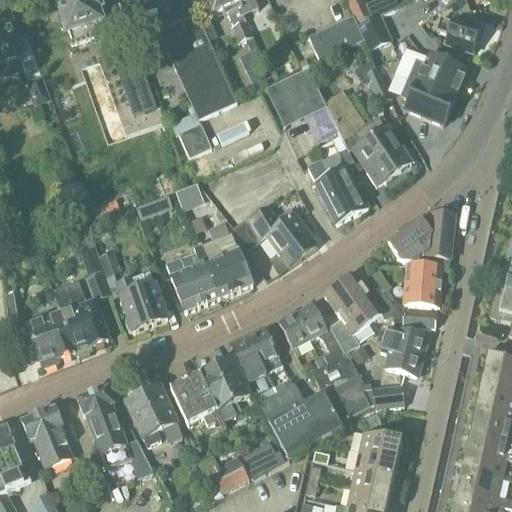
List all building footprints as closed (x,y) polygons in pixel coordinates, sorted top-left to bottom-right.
[(70,50),(105,38),(100,26),(101,25),(96,14),(100,13),(96,2),(93,3),(91,0),(52,0),(60,21),(56,23),(60,33),(64,32),(70,50)] [(155,14),(171,8),(169,1),(169,0),(128,0),(131,7),(134,6),(136,12),(153,6),(155,14)] [(233,32),(238,30),(225,0),(198,0),(200,4),(204,2),(213,22),(222,18),(224,22),(228,21),(233,32)] [(225,0),(238,30),(245,27),(242,21),(256,14),(257,15),(258,14),(254,4),(251,0),(225,0)] [(357,0),(346,5),(356,27),(369,21),(360,0),(357,0)] [(439,0),(446,9),(457,0),(439,0)] [(468,0),(466,0),(454,5),(463,24),(477,18),(468,0)] [(489,0),(471,0),(476,10),(490,2),(489,0)] [(198,127),(236,109),(195,19),(157,37),(198,127)] [(0,85),(19,78),(14,64),(22,61),(7,20),(0,22),(0,85)] [(352,22),(308,42),(320,68),(363,45),(352,22)] [(390,46),(379,23),(358,32),(368,56),(390,46)] [(445,50),(472,59),(480,36),(452,27),(440,24),(435,37),(447,41),(445,50)] [(245,45),(252,42),(253,42),(246,27),(245,27),(238,30),(245,45)] [(231,33),(238,49),(245,45),(238,30),(233,32),(231,33)] [(259,57),(252,42),(245,45),(252,60),(259,57)] [(407,84),(454,104),(466,77),(428,60),(425,68),(415,64),(407,84)] [(139,65),(116,74),(132,119),(155,111),(139,65)] [(325,111),(324,109),(307,75),(302,78),(266,95),(284,131),(325,111)] [(379,109),(390,104),(376,75),(365,80),(379,109)] [(256,99),(267,93),(262,81),(250,87),(256,99)] [(35,110),(49,106),(40,83),(27,88),(35,110)] [(443,131),(454,104),(407,84),(400,100),(401,102),(409,105),(404,115),(443,131)] [(324,109),(325,111),(341,143),(342,145),(363,132),(365,131),(342,98),(332,105),(324,109)] [(377,123),(365,131),(363,132),(393,180),(410,169),(393,144),(396,141),(390,133),(387,135),(385,132),(384,133),(380,128),(384,126),(381,121),(378,124),(377,123)] [(178,140),(188,164),(211,154),(200,130),(178,140)] [(342,145),(346,154),(348,158),(351,156),(375,192),(393,180),(363,132),(342,145)] [(324,165),(351,222),(367,214),(346,173),(354,170),(348,158),(346,154),(333,160),(324,165)] [(335,230),(351,222),(324,165),(307,173),(335,230)] [(247,256),(256,250),(266,243),(288,273),(317,253),(289,214),(276,224),(279,228),(275,230),(266,216),(268,214),(234,234),(247,256)] [(453,223),(431,221),(429,239),(427,258),(426,269),(431,269),(443,271),(444,269),(447,269),(448,265),(453,223)] [(201,224),(190,228),(195,241),(206,237),(201,224)] [(427,258),(429,239),(418,225),(407,234),(407,233),(398,240),(399,240),(387,249),(402,268),(413,269),(426,269),(427,258)] [(511,235),(509,246),(508,246),(506,251),(508,251),(507,253),(506,253),(505,257),(506,259),(501,276),(499,278),(498,282),(499,282),(499,284),(498,284),(496,288),(497,290),(493,307),(491,308),(490,313),(491,313),(491,315),(490,314),(488,319),(489,321),(489,322),(491,323),(491,324),(496,325),(496,324),(498,325),(498,326),(499,326),(499,325),(511,328),(511,330),(508,342),(511,343),(511,235)] [(192,253),(194,258),(214,307),(252,292),(232,242),(203,254),(200,249),(197,250),(197,251),(192,253)] [(79,256),(87,281),(101,276),(93,252),(79,256)] [(99,261),(106,281),(112,279),(118,277),(115,269),(118,268),(114,256),(99,261)] [(194,258),(185,262),(165,270),(184,319),(214,307),(194,258)] [(406,271),(402,311),(403,311),(438,314),(442,273),(406,271)] [(378,277),(371,282),(381,297),(383,299),(390,294),(378,277)] [(130,284),(116,289),(112,279),(106,281),(104,283),(111,304),(119,302),(128,326),(124,327),(128,338),(131,337),(132,338),(134,338),(134,337),(164,326),(165,327),(167,326),(166,324),(165,324),(153,290),(148,278),(130,284)] [(110,300),(103,281),(86,287),(92,306),(110,300)] [(353,281),(340,290),(368,330),(377,324),(381,321),(384,324),(394,317),(395,317),(390,310),(389,309),(383,299),(381,297),(370,304),(353,281)] [(86,311),(83,303),(77,287),(51,297),(60,321),(73,359),(74,359),(72,355),(88,350),(90,353),(107,347),(93,309),(86,311)] [(340,290),(324,301),(340,325),(343,328),(331,336),(340,353),(344,358),(358,351),(352,341),(368,330),(340,290)] [(20,299),(5,301),(10,330),(25,328),(20,299)] [(312,310),(296,318),(310,346),(317,342),(322,345),(329,357),(322,360),(324,362),(340,353),(331,336),(329,333),(325,335),(312,310)] [(402,311),(390,310),(395,317),(394,333),(434,336),(434,334),(435,320),(402,317),(403,311),(402,311)] [(73,359),(60,321),(50,324),(47,316),(31,322),(34,330),(27,332),(40,371),(45,373),(54,369),(57,364),(73,359)] [(310,346),(296,318),(278,328),(296,361),(300,359),(296,353),(310,346)] [(264,334),(248,342),(261,370),(262,369),(267,379),(282,371),(277,362),(278,362),(264,334)] [(379,358),(389,361),(386,374),(415,381),(426,344),(397,335),(395,341),(385,337),(379,358)] [(262,369),(261,370),(248,342),(230,351),(248,388),(267,379),(262,369)] [(315,367),(319,374),(343,362),(344,358),(340,353),(324,362),(315,367)] [(511,358),(495,353),(493,363),(487,361),(483,381),(511,387),(511,358)] [(343,362),(319,374),(311,379),(322,400),(305,409),(293,389),(258,408),(268,429),(288,465),(342,436),(338,428),(369,412),(343,362)] [(198,381),(199,382),(222,428),(236,422),(235,419),(241,416),(237,407),(249,401),(232,365),(198,381)] [(511,387),(483,381),(481,390),(479,399),(485,401),(511,406),(511,387)] [(222,428),(199,382),(170,396),(187,432),(203,424),(204,426),(205,426),(217,451),(230,444),(222,428)] [(137,447),(127,451),(111,410),(114,409),(107,392),(76,404),(83,421),(85,420),(105,474),(131,464),(139,485),(154,479),(137,447)] [(401,392),(372,395),(374,415),(403,412),(401,392)] [(159,393),(125,409),(142,445),(143,445),(146,453),(160,446),(157,438),(163,436),(169,449),(181,443),(175,430),(176,430),(159,393)] [(511,406),(485,401),(479,399),(475,418),(511,426),(511,406)] [(54,413),(21,426),(29,446),(32,445),(44,475),(72,463),(60,434),(62,433),(54,413)] [(473,428),(470,437),(476,438),(510,446),(511,446),(511,426),(475,418),(473,428)] [(375,419),(362,426),(367,435),(380,428),(375,419)] [(0,499),(1,501),(5,498),(6,500),(19,494),(28,486),(25,478),(26,478),(15,453),(16,453),(7,432),(0,435),(0,499)] [(511,446),(510,446),(476,438),(470,437),(466,456),(505,465),(511,466),(511,446)] [(359,456),(358,457),(397,466),(402,446),(363,438),(362,439),(354,438),(350,454),(359,456)] [(273,458),(267,448),(267,447),(256,452),(257,453),(239,462),(251,485),(284,467),(277,455),(273,458)] [(501,484),(505,465),(466,456),(462,475),(501,484)] [(314,457),(312,467),(326,470),(328,460),(314,457)] [(394,484),(397,466),(358,457),(354,475),(394,484)] [(236,461),(208,475),(220,497),(246,484),(236,461)] [(308,485),(318,487),(321,473),(311,471),(308,485)] [(354,475),(350,495),(389,504),(394,484),(354,475)] [(462,475),(458,494),(497,502),(501,484),(462,475)] [(318,487),(308,485),(305,500),(314,502),(318,487)] [(188,504),(191,511),(201,511),(214,506),(208,494),(188,504)] [(511,511),(511,505),(497,502),(458,494),(453,511),(494,511),(495,511),(501,511),(511,511)] [(387,511),(389,504),(350,495),(346,511),(387,511)] [(5,498),(1,501),(0,501),(0,511),(11,511),(11,510),(6,500),(5,498)] [(30,508),(32,511),(53,511),(47,499),(30,508)]
